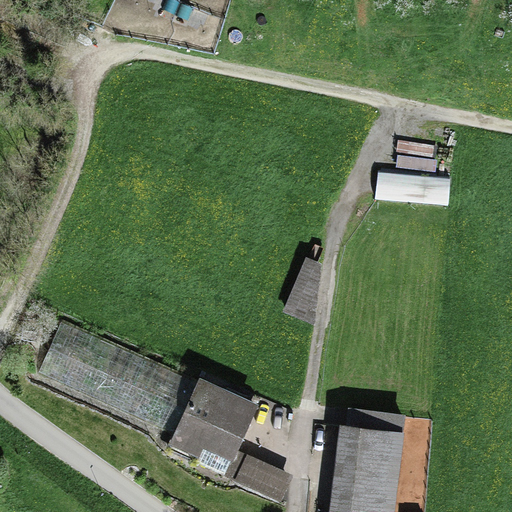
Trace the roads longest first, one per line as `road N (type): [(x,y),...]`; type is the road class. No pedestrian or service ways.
road 1 (track): [(0,331),(101,71),(139,53),(511,133)]
road 2 (unclassified): [(0,401),(154,511)]
